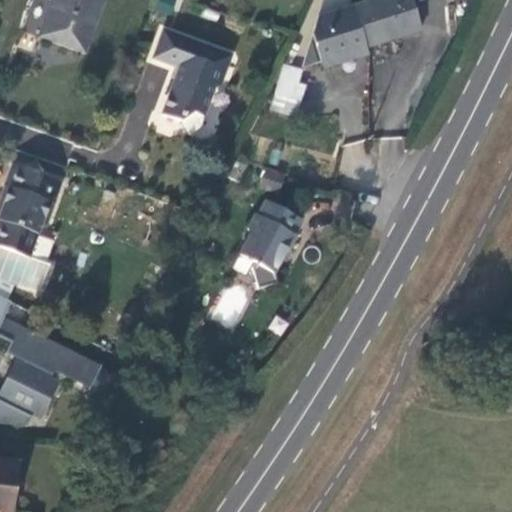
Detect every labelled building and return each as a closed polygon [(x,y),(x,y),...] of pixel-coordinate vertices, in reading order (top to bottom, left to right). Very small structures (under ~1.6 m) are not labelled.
[(51,0),(38,37),(85,54),(105,0),(51,0)] [(172,0),(159,0),(156,9),(170,15),(176,1),(172,0)] [(302,67),(322,61),(367,47),(421,30),(411,0),(375,0),(354,7),(318,18),(302,67)] [(221,86),(225,73),(220,71),(227,55),(231,57),(231,56),(163,31),(153,59),(179,69),(162,116),(181,123),(194,114),(204,118),(215,90),(221,86)] [(369,54),(367,47),(322,61),(324,68),(369,54)] [(225,73),(231,57),(227,55),(220,71),(225,73)] [(283,66),(275,97),(300,104),(305,88),(298,86),(302,72),(302,71),(283,66)] [(300,104),(275,97),(269,113),(272,115),(295,120),(300,104)] [(0,246),(29,257),(40,229),(46,226),(54,204),(62,182),(12,164),(0,196),(0,202),(3,204),(0,212),(0,246)] [(275,182),(265,179),(262,189),(272,192),(275,182)] [(258,215),(256,214),(248,229),(250,235),(240,255),(255,263),(252,268),(259,289),(278,283),(275,274),(287,251),(289,252),(298,237),(293,234),(302,220),(266,200),(258,215)] [(29,257),(0,246),(0,280),(38,294),(48,265),(29,257)] [(46,291),(42,303),(53,307),(57,295),(46,291)] [(231,326),(243,299),(225,292),(214,318),(231,326)] [(91,386),(100,367),(101,365),(3,318),(11,302),(0,297),(0,337),(10,342),(5,353),(24,362),(3,403),(0,401),(0,423),(26,426),(53,371),(89,389),(91,386)] [(126,315),(114,338),(137,348),(148,326),(126,315)] [(100,367),(91,386),(105,392),(114,374),(100,367)] [(12,511),(18,463),(0,461),(0,511),(12,511)]
